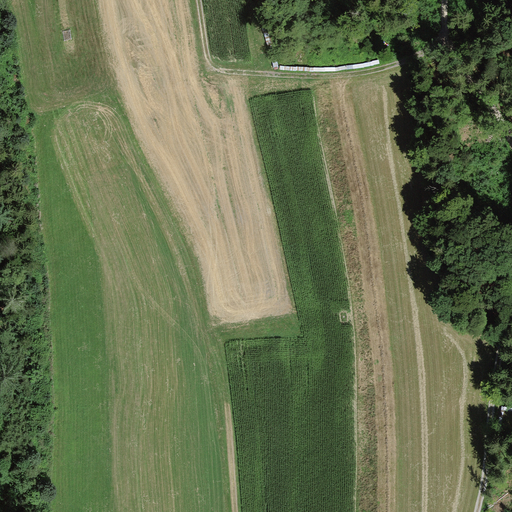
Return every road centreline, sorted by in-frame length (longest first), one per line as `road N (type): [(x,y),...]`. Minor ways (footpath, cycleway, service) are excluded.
road 1 (track): [(206,69),(287,79),(359,76),(412,63),(444,37)]
road 2 (track): [(480,511),(511,304)]
road 3 (track): [(511,146),(444,37),(446,0)]
road 4 (track): [(235,511),(224,382)]
